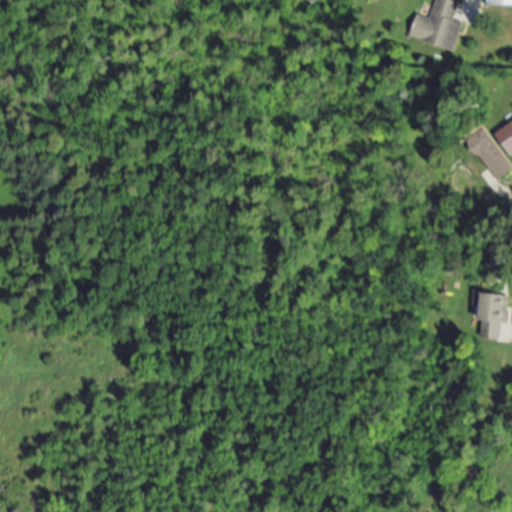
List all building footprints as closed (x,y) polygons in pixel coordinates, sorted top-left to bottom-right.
[(465,23),(456,20),(461,2),(454,0),(438,0),(433,18),(420,14),(413,38),(456,52),(465,23)] [(511,124),(499,134),(511,153),(511,124)] [(497,181),(511,170),(511,166),(485,128),(468,140),(497,181)] [(511,274),(511,266),(511,247),(493,247),(492,273),(511,274)] [(484,339),(503,340),(503,322),(510,322),(511,296),(485,295),(484,339)]
